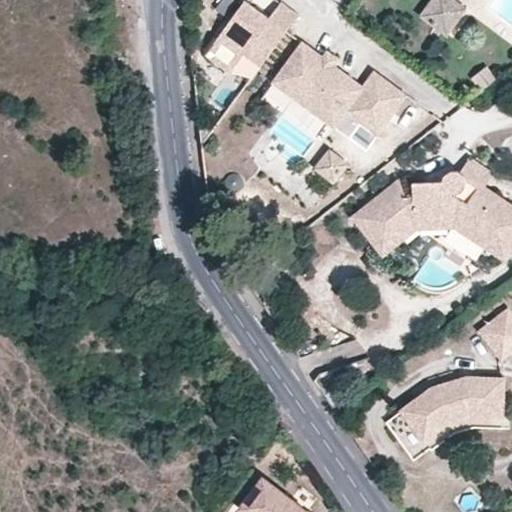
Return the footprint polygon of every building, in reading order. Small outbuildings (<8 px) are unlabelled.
[(242,0),(239,0),(216,33),(256,64),(277,37),(260,25),(266,16),(242,0)] [(444,34),(466,7),(456,0),(426,0),(417,12),(444,34)] [(300,41),(270,78),(331,122),(341,108),(373,132),(401,93),(371,70),(360,85),(300,41)] [(477,88),(495,80),(489,67),(471,74),(477,88)] [(337,183),(348,159),(323,147),(312,171),(337,183)] [(399,185),(354,218),(375,247),(391,235),(395,239),(412,227),(452,224),(466,234),(489,200),(463,184),(462,183),(462,180),(461,178),(459,176),(458,175),(457,174),(455,173),(450,173),(446,176),(442,182),(442,186),(440,188),(430,191),(428,188),(404,198),(399,185)] [(511,215),(505,211),(481,245),(498,257),(511,250),(511,215)] [(511,314),(508,309),(480,330),(501,358),(511,349),(511,314)] [(434,386),(386,421),(414,459),(430,448),(424,439),(449,422),(474,414),(501,415),(503,378),(465,378),(434,386)] [(248,511),(310,511),(306,508),(302,511),(301,511),(293,505),(296,501),(265,476),(241,506),(248,511)]
